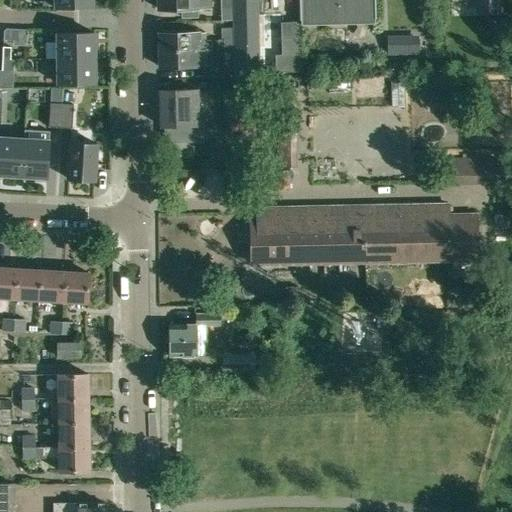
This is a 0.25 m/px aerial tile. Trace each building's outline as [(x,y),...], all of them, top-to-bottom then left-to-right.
[(210,2),(210,0),(158,0),(158,10),(211,10),(210,2)] [(220,0),(221,9),(232,9),(232,22),(256,21),(255,0),(220,0)] [(374,0),(299,0),(299,20),(375,18),(374,0)] [(499,0),(477,0),(478,8),(500,8),(499,0)] [(232,49),(259,49),(259,21),(256,21),(232,22),(232,49)] [(273,21),(259,21),(259,49),(259,77),(272,77),(272,49),(279,49),(278,21),(273,21)] [(274,55),(274,73),(300,72),(299,21),(279,22),(280,55),(274,55)] [(57,33),(57,59),(94,58),(94,33),(57,33)] [(159,51),(211,50),(223,50),(223,41),(205,41),(205,34),(159,34),(159,51)] [(2,59),(10,60),(11,47),(2,47),(2,59)] [(259,49),(232,49),(232,77),(259,77),(259,49)] [(211,50),(159,51),(160,68),(211,67),(211,50)] [(94,84),(94,58),(57,59),(58,84),(94,84)] [(10,60),(2,59),(1,71),(10,72),(10,60)] [(450,85),(450,100),(462,99),(461,84),(450,85)] [(196,91),(160,92),(160,127),(202,126),(201,108),(196,108),(196,91)] [(236,99),(236,116),(229,116),(230,133),(258,132),(256,98),(236,99)] [(60,128),(61,104),(50,103),(48,127),(60,128)] [(61,104),(60,128),(71,129),(73,105),(61,104)] [(0,174),(21,176),(24,140),(0,138),(0,174)] [(49,141),(24,140),(21,176),(46,178),(49,141)] [(70,142),(67,179),(94,181),(96,144),(70,142)] [(288,172),(277,172),(277,190),(288,190),(288,172)] [(250,264),(478,258),(476,214),(448,215),(448,204),(256,209),(256,219),(250,219),(250,264)] [(0,297),(15,298),(17,269),(0,268),(0,297)] [(17,269),(15,298),(39,300),(40,271),(17,269)] [(64,272),(40,271),(39,300),(63,301),(64,272)] [(64,272),(63,301),(87,303),(88,274),(64,272)] [(196,325),(169,326),(169,340),(165,344),(164,344),(164,353),(165,353),(169,356),(170,357),(197,357),(197,356),(206,356),(205,326),(219,326),(219,315),(196,315),(196,325)] [(14,319),(2,318),(0,317),(0,330),(13,331),(14,319)] [(26,319),(14,319),(13,331),(25,332),(26,319)] [(73,335),(73,322),(50,321),(49,333),(73,335)] [(80,344),(56,344),(57,358),(80,357),(80,344)] [(272,353),(259,353),(259,371),(272,371),(272,353)] [(222,355),(222,372),(253,372),(253,354),(222,355)] [(58,400),(58,401),(88,400),(88,375),(58,375),(58,389),(49,389),(49,399),(58,400)] [(34,387),(21,388),(21,400),(34,400),(34,387)] [(0,418),(11,419),(10,401),(0,400),(0,418)] [(34,400),(21,400),(21,411),(33,411),(34,400)] [(88,424),(88,400),(58,401),(58,424),(88,424)] [(88,424),(58,424),(58,437),(58,448),(88,448),(88,424)] [(34,448),(34,437),(22,438),(22,448),(34,448)] [(89,472),(88,448),(58,448),(34,448),(22,448),(22,459),(34,460),(58,459),(58,472),(89,472)] [(0,511),(12,511),(13,483),(0,483),(0,511)] [(104,511),(104,503),(77,503),(77,502),(53,502),(53,511),(104,511)]
